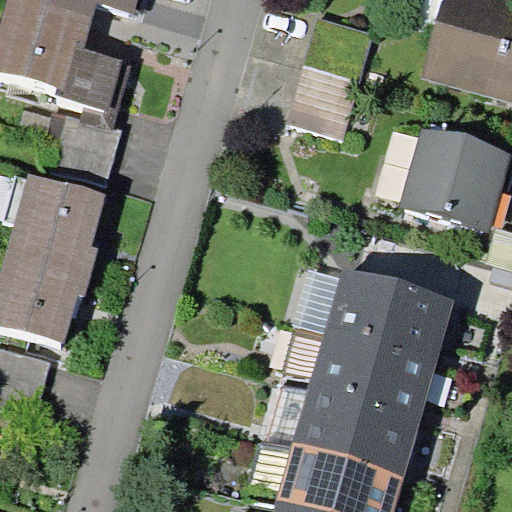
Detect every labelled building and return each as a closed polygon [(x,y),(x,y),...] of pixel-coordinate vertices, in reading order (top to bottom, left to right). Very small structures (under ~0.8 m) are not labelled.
[(132,0),(0,0),(0,87),(102,118),(116,69),(70,55),(85,6),(127,18),(132,0)] [(511,8),(479,0),(435,0),(415,82),(511,106),(511,8)] [(365,45),(307,30),(282,127),(340,142),(365,45)] [(123,139),(65,123),(48,183),(106,200),(123,139)] [(501,163),(404,135),(384,205),(481,233),(501,163)] [(98,210),(17,185),(0,237),(0,336),(53,353),(98,210)] [(381,511),(442,309),(328,275),(257,511),(381,511)] [(44,368),(0,356),(0,417),(30,425),(44,368)]
